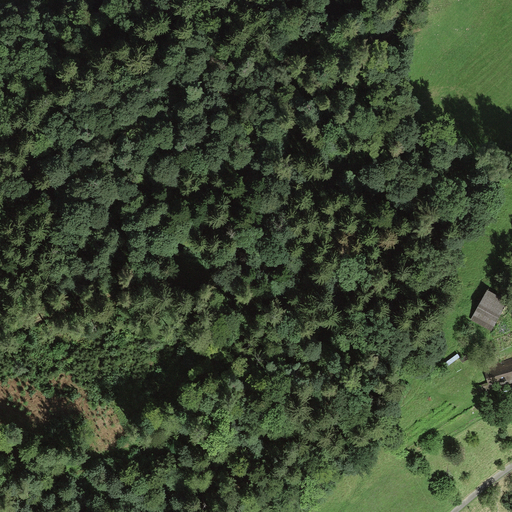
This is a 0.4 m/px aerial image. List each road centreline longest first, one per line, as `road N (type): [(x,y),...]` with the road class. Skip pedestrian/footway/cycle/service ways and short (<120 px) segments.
road 1 (track): [(0,336),(96,296),(210,276),(403,361),(442,396),(511,388)]
road 2 (track): [(405,0),(397,23),(372,39),(300,55),(0,181)]
